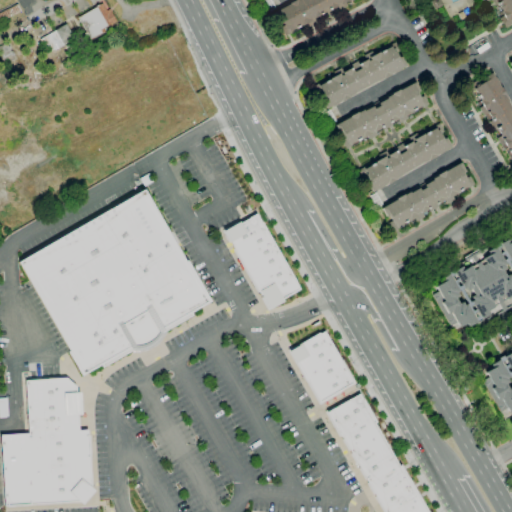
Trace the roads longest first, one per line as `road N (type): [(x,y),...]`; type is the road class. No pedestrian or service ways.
road 1 (primary): [(186,0),(297,217)]
road 2 (primary): [(368,276),(255,70)]
road 3 (primary): [(340,293),(449,484)]
road 4 (primary): [(506,511),(408,345)]
road 5 (residential): [(511,40),(446,78),(393,0)]
road 6 (residential): [(261,81),(399,6)]
road 7 (residential): [(368,276),(391,272),(487,216),(496,197)]
road 8 (residential): [(496,197),(477,199),(382,256),(368,276)]
road 9 (residential): [(446,78),(443,96),(496,197)]
